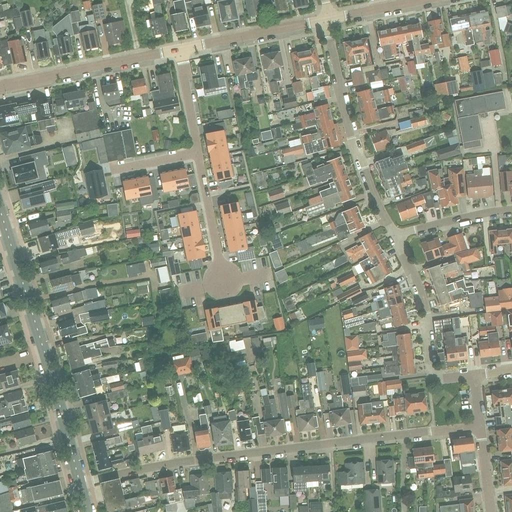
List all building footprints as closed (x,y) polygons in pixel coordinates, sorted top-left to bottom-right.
[(154,36),(167,34),(163,17),(160,6),(160,4),(161,4),(160,0),(151,0),(153,7),(154,7),(156,18),(150,19),(150,20),(146,21),(147,28),(152,27),(154,36)] [(176,15),(171,16),(174,32),(188,29),(184,14),(186,13),(183,0),(174,2),(176,15)] [(184,0),(185,3),(188,16),(194,14),(195,18),(197,27),(210,24),(208,17),(205,5),(204,0),(184,0)] [(222,22),(238,19),(235,4),(242,3),(241,0),(229,0),(218,3),(222,22)] [(246,0),(250,17),(262,14),(258,0),(246,0)] [(288,0),(271,0),(274,12),(286,10),(285,4),(289,3),(288,0)] [(288,0),(289,3),(290,5),(294,4),(294,7),(301,6),(301,7),(302,8),(307,7),(308,6),(308,5),(307,0),(288,0)] [(437,8),(450,6),(449,0),(439,0),(436,1),(437,8)] [(103,4),(92,6),(95,21),(106,19),(103,4)] [(0,12),(0,18),(0,19),(6,17),(7,21),(20,16),(18,7),(9,10),(7,11),(3,12),(0,12)] [(504,7),(496,8),(498,18),(506,16),(506,15),(505,8),(504,7)] [(94,23),(93,20),(91,9),(84,10),(87,21),(88,25),(83,26),(78,27),(80,34),(84,50),(99,47),(95,23),(94,23)] [(23,29),(34,26),(30,10),(19,12),(23,29)] [(477,12),(483,42),(484,46),(490,45),(489,37),(491,36),(490,30),(486,31),(485,26),(490,25),(487,10),(477,12)] [(72,24),(81,22),(79,11),(70,13),(72,24)] [(475,43),(483,42),(477,12),(468,14),(472,35),(473,35),(475,43)] [(474,44),(468,14),(449,18),(452,33),(456,32),(458,44),(464,42),(465,47),(474,44)] [(506,16),(498,18),(499,22),(500,31),(511,35),(511,24),(507,23),(506,16)] [(433,45),(437,44),(438,49),(451,46),(448,33),(444,34),(441,19),(428,22),(433,45)] [(121,36),(127,35),(124,20),(104,24),(109,45),(122,42),(121,36)] [(74,36),(71,23),(68,23),(60,24),(63,37),(57,38),(61,55),(73,52),(70,37),(74,36)] [(419,24),(409,26),(415,57),(430,54),(428,44),(419,46),(418,39),(422,38),(419,24)] [(415,57),(409,26),(398,28),(401,42),(407,40),(408,45),(406,46),(407,52),(413,51),(415,57)] [(395,43),(401,42),(398,28),(388,30),(393,55),(399,54),(398,48),(396,48),(395,43)] [(45,32),(44,29),(33,31),(36,44),(34,44),(35,50),(37,50),(39,59),(40,59),(42,61),(46,60),(47,57),(50,57),(49,48),(52,47),(49,31),(45,32)] [(387,57),(393,55),(388,30),(377,32),(380,46),(387,44),(388,50),(385,50),(387,57)] [(356,40),(359,54),(364,53),(367,66),(374,64),(368,38),(356,40)] [(3,67),(13,63),(8,42),(9,41),(8,39),(0,41),(0,69),(2,69),(3,67)] [(8,42),(13,63),(13,64),(27,62),(22,39),(19,39),(9,41),(8,42)] [(359,54),(356,40),(343,43),(347,61),(344,62),(345,66),(356,64),(354,55),(359,54)] [(304,51),(307,65),(314,63),(316,72),(321,71),(316,49),(304,51)] [(488,51),(492,66),(502,65),(499,49),(488,51)] [(304,51),(291,54),(296,80),(304,78),(302,66),(307,65),(304,51)] [(279,79),(279,82),(282,81),(279,67),(283,67),(280,52),(271,54),(275,76),(273,76),(273,79),(279,79)] [(268,75),(271,94),(279,92),(277,82),(279,82),(279,79),(273,79),(273,76),(275,76),(271,54),(261,56),(265,76),(268,75)] [(469,56),(461,56),(461,71),(470,70),(469,56)] [(245,85),(250,84),(250,81),(252,81),(252,77),(250,77),(249,73),(255,72),(252,58),(243,60),(246,79),(244,79),(245,85)] [(251,87),(250,84),(245,85),(244,79),(246,79),(243,60),(233,61),(236,76),(237,76),(239,89),(251,87)] [(416,73),(415,72),(413,61),(407,62),(409,74),(412,74),(413,79),(417,78),(416,73)] [(227,92),(224,78),(217,79),(214,65),(200,68),(204,90),(214,88),(215,95),(227,92)] [(382,80),(388,79),(386,69),(380,70),(382,80)] [(367,84),(381,81),(379,70),(365,73),(367,81),(364,82),(364,84),(367,83),(367,84)] [(354,86),(364,84),(361,72),(351,74),(354,86)] [(485,89),(495,87),(492,72),(482,74),(485,89)] [(496,87),(502,85),(500,73),(493,75),(496,87)] [(174,100),(172,90),(173,90),(170,74),(157,76),(160,89),(151,91),(155,112),(179,107),(177,99),(174,100)] [(474,92),(485,90),(482,74),(471,76),(474,92)] [(401,80),(404,90),(410,89),(406,78),(401,80)] [(149,104),(147,93),(144,79),(131,82),(133,96),(141,94),(144,105),(149,104)] [(304,92),(301,81),(292,83),(295,94),(304,92)] [(456,81),(445,83),(447,96),(458,94),(456,81)] [(445,83),(434,85),(436,98),(447,96),(445,83)] [(117,85),(103,88),(105,101),(113,99),(115,106),(126,104),(125,97),(120,98),(117,85)] [(312,90),(312,92),(314,100),(314,102),(330,98),(327,86),(320,88),(312,90)] [(423,98),(434,96),(432,87),(421,90),(423,98)] [(379,98),(382,97),(389,96),(388,89),(376,92),(376,93),(372,94),(371,89),(356,93),(359,103),(379,98)] [(243,101),(249,100),(249,98),(247,90),(241,91),(243,101)] [(58,114),(68,112),(67,108),(86,105),(83,91),(64,95),(64,99),(56,101),(58,114)] [(503,92),(454,101),(464,150),(481,147),(480,140),(482,140),(478,115),(480,114),(480,117),(487,115),(487,113),(506,109),(503,92)] [(389,96),(382,97),(384,104),(391,102),(389,96)] [(288,98),(283,100),(285,109),(297,106),(295,97),(288,98)] [(362,114),(376,110),(375,105),(381,104),(379,98),(359,103),(362,114)] [(47,101),(47,99),(0,107),(0,125),(9,124),(10,127),(30,123),(33,122),(38,121),(54,118),(56,118),(52,100),(47,101)] [(89,112),(96,110),(95,102),(87,104),(89,112)] [(206,104),(207,110),(219,108),(218,102),(206,104)] [(280,102),(274,104),(275,111),(282,110),(280,102)] [(316,118),(330,114),(328,104),(313,108),(316,118)] [(376,110),(362,114),(365,125),(379,121),(379,120),(389,117),(388,113),(394,112),(392,106),(376,110)] [(76,135),(101,130),(97,110),(96,110),(89,112),(72,115),(76,135)] [(218,120),(232,117),(231,110),(225,111),(226,112),(217,114),(218,120)] [(410,119),(424,115),(423,110),(408,113),(410,119)] [(316,129),(333,125),(330,114),(316,118),(306,121),(306,120),(300,122),(302,129),(315,125),(316,129)] [(412,129),(427,125),(425,116),(409,120),(412,129)] [(54,118),(38,121),(40,131),(47,130),(46,127),(56,125),(54,118)] [(207,147),(226,143),(224,132),(225,132),(224,124),(210,127),(211,132),(205,133),(207,147)] [(321,139),(339,135),(336,124),(333,125),(316,129),(316,130),(318,129),(321,139)] [(1,135),(0,135),(0,138),(4,154),(6,154),(29,148),(40,145),(43,142),(41,136),(33,136),(30,125),(23,127),(23,129),(1,135)] [(103,135),(103,136),(104,137),(105,145),(109,162),(136,157),(131,130),(103,135)] [(154,142),(159,141),(157,130),(151,131),(154,142)] [(376,152),(392,146),(386,130),(370,137),(376,152)] [(271,131),(261,133),(263,141),(273,139),(271,131)] [(311,142),(305,143),(307,153),(309,154),(341,146),(339,135),(321,139),(311,142)] [(98,146),(105,145),(104,137),(94,139),(96,147),(98,146)] [(420,141),(414,143),(415,143),(405,146),(408,155),(426,148),(423,140),(420,141)] [(210,158),(229,154),(226,143),(207,147),(210,158)] [(282,149),(285,163),(294,161),(292,155),(303,152),(301,144),(290,147),(282,149)] [(439,161),(460,154),(459,144),(436,152),(439,161)] [(72,146),(63,148),(65,157),(75,154),(72,146)] [(38,178),(35,168),(48,164),(45,151),(31,155),(33,163),(12,168),(13,170),(11,171),(13,180),(15,179),(16,184),(25,181),(26,184),(36,182),(35,179),(38,178)] [(379,172),(404,163),(401,153),(376,163),(375,164),(375,165),(376,168),(377,169),(378,169),(379,172)] [(229,154),(210,158),(212,169),(231,165),(229,154)] [(320,177),(344,168),(340,158),(327,163),(316,167),(316,166),(312,168),(310,163),(302,166),(306,178),(314,175),(316,178),(320,177)] [(382,180),(397,175),(397,176),(403,173),(407,171),(404,163),(379,172),(380,174),(379,175),(379,176),(380,179),(381,180),(382,180)] [(214,180),(236,176),(233,164),(231,165),(212,169),(214,180)] [(480,198),(488,198),(488,196),(492,196),(490,176),(489,168),(482,168),(481,164),(477,164),(477,165),(477,171),(480,198)] [(334,183),(348,178),(344,168),(320,177),(316,178),(314,175),(306,178),(309,187),(321,182),(322,183),(327,181),(327,180),(332,178),(334,182),(334,183)] [(173,172),(176,190),(197,186),(195,175),(187,176),(186,169),(173,172)] [(464,184),(462,169),(454,170),(447,170),(448,178),(443,179),(450,206),(458,204),(457,198),(465,197),(464,184)] [(450,206),(443,179),(438,181),(436,170),(428,172),(432,190),(437,189),(441,208),(450,206)] [(107,195),(102,171),(85,175),(90,198),(107,195)] [(473,171),(473,174),(465,174),(466,179),(467,198),(472,198),(472,199),(480,198),(477,171),(473,171)] [(511,171),(500,172),(501,192),(511,191),(511,195),(511,171)] [(163,193),(176,190),(173,172),(160,174),(163,193)] [(267,179),(265,172),(262,173),(262,172),(256,174),(260,190),(267,188),(265,180),(267,179)] [(403,173),(397,176),(397,175),(382,180),(383,181),(381,181),(381,183),(382,186),(383,187),(385,186),(386,189),(411,180),(408,174),(404,176),(403,173)] [(139,198),(152,195),(148,177),(135,179),(139,198)] [(319,192),(321,198),(327,196),(327,197),(351,188),(348,178),(334,183),(334,182),(329,184),(330,188),(319,192)] [(126,201),(139,198),(135,179),(122,182),(126,201)] [(54,180),(30,186),(32,193),(20,196),(23,210),(47,204),(43,192),(56,189),(54,180)] [(411,180),(386,189),(387,192),(386,192),(385,194),(387,197),(388,198),(389,198),(403,193),(401,188),(406,187),(407,189),(413,186),(411,180)] [(271,202),(285,197),(282,188),(268,192),(271,202)] [(327,197),(327,196),(321,198),(322,201),(304,208),(307,217),(331,209),(332,209),(335,207),(335,205),(355,198),(351,188),(327,197)] [(420,196),(411,199),(412,200),(396,205),(402,221),(417,216),(414,207),(425,203),(427,209),(434,207),(431,192),(430,192),(420,196)] [(73,202),(62,204),(63,210),(74,208),(73,202)] [(240,215),(238,202),(219,205),(222,218),(240,215)] [(278,216),(291,211),(288,202),(275,206),(278,216)] [(329,223),(331,229),(341,225),(346,223),(360,217),(356,207),(342,213),(342,212),(338,214),(334,221),(329,223)] [(57,222),(71,220),(69,210),(55,212),(57,222)] [(180,227),(198,223),(196,210),(177,214),(180,227)] [(141,226),(158,222),(157,214),(139,219),(141,226)] [(243,226),(240,215),(222,218),(224,230),(243,226)] [(51,219),(51,217),(28,224),(32,237),(49,232),(48,227),(55,225),(53,218),(51,219)] [(364,228),(360,217),(346,223),(341,225),(331,229),(305,239),(308,247),(337,236),(339,242),(348,238),(346,235),(364,228)] [(275,226),(273,220),(264,224),(266,230),(270,229),(272,234),(281,231),(279,225),(275,226)] [(93,221),(78,225),(81,236),(96,232),(94,225),(93,221)] [(182,238),(201,234),(198,223),(180,227),(182,238)] [(245,237),(243,226),(224,230),(226,241),(245,237)] [(65,246),(63,239),(72,236),(70,229),(55,234),(39,239),(42,252),(59,248),(65,246)] [(511,229),(502,231),(503,244),(510,244),(511,253),(511,252),(511,229)] [(495,245),(503,244),(502,231),(489,232),(491,254),(496,254),(495,245)] [(359,251),(376,242),(371,232),(359,239),(362,245),(358,247),(357,245),(345,252),(348,257),(354,254),(359,251)] [(201,234),(182,238),(184,249),(203,245),(201,234)] [(467,249),(461,234),(448,238),(450,244),(440,248),(438,239),(422,245),(427,260),(442,255),(443,257),(453,254),(467,249)] [(245,237),(226,241),(229,252),(235,251),(238,263),(256,259),(253,247),(247,248),(245,237)] [(350,256),(353,262),(363,257),(361,255),(366,252),(369,257),(360,262),(369,258),(381,251),(376,242),(359,251),(354,254),(348,257),(350,256)] [(205,257),(203,245),(184,249),(186,261),(190,260),(192,270),(203,267),(201,258),(205,257)] [(476,250),(476,248),(455,254),(458,265),(460,264),(461,266),(480,260),(478,250),(476,250)] [(63,265),(80,260),(80,258),(86,256),(84,249),(67,252),(67,255),(40,262),(43,274),(59,270),(57,264),(62,263),(63,265)] [(269,254),(271,260),(278,257),(276,251),(269,254)] [(364,273),(387,260),(385,258),(387,257),(383,251),(382,251),(381,251),(369,258),(360,262),(359,263),(364,273)] [(326,273),(331,270),(347,262),(344,255),(322,266),(326,273)] [(151,268),(167,265),(165,258),(149,261),(151,268)] [(387,260),(364,273),(367,278),(368,278),(372,284),(389,275),(388,272),(392,270),(387,260)] [(429,278),(455,270),(457,270),(454,261),(441,265),(440,265),(430,269),(429,267),(423,269),(426,277),(428,276),(429,278)] [(145,272),(144,264),(135,265),(136,273),(145,272)] [(178,264),(169,266),(171,276),(180,274),(178,264)] [(455,270),(429,278),(432,288),(434,287),(447,283),(445,278),(449,276),(450,279),(457,276),(455,270)] [(340,287),(356,280),(352,273),(337,281),(340,287)] [(54,292),(73,287),(82,284),(79,274),(51,281),(54,292)] [(432,288),(435,297),(461,288),(462,288),(463,292),(467,292),(468,294),(474,293),(473,287),(466,288),(463,280),(447,285),(447,283),(434,287),(432,288)] [(375,302),(401,295),(398,285),(384,289),(386,294),(372,298),(373,302),(375,302)] [(339,303),(340,303),(361,292),(358,286),(348,290),(336,297),(339,303)] [(162,303),(174,300),(171,288),(159,291),(162,303)] [(461,288),(435,297),(438,306),(464,297),(461,288)] [(511,288),(502,289),(502,290),(498,291),(500,312),(511,309),(511,288)] [(361,292),(340,303),(340,304),(350,299),(354,306),(368,298),(364,291),(361,293),(361,292)] [(54,314),(71,309),(69,304),(83,300),(81,292),(50,301),(54,314)] [(480,292),(474,293),(468,294),(470,309),(483,307),(480,292)] [(389,308),(403,304),(401,295),(375,302),(378,311),(389,308)] [(105,300),(83,306),(85,314),(89,313),(107,309),(105,300)] [(243,303),(247,323),(247,325),(259,322),(259,320),(260,320),(259,319),(265,318),(263,307),(257,308),(256,300),(243,303)] [(486,314),(500,312),(499,300),(485,301),(486,314)] [(247,323),(243,303),(230,305),(234,325),(247,323)] [(382,320),(406,314),(403,304),(389,308),(390,314),(378,317),(379,321),(382,320)] [(234,325),(230,305),(217,308),(221,328),(234,325)] [(221,328),(217,308),(205,310),(209,330),(209,332),(222,330),(221,328)] [(107,309),(89,313),(91,323),(91,324),(109,320),(107,309)] [(353,317),(350,309),(342,312),(344,320),(353,317)] [(500,355),(497,333),(495,334),(494,327),(501,327),(500,312),(490,313),(491,327),(486,327),(490,356),(500,355)] [(409,324),(406,314),(382,320),(379,321),(380,326),(393,322),(394,328),(409,324)] [(308,320),(309,330),(325,328),(324,318),(308,320)] [(457,360),(454,331),(453,325),(452,318),(442,319),(447,361),(457,360)] [(76,329),(73,319),(57,324),(59,330),(58,331),(60,336),(61,335),(61,337),(68,335),(69,339),(87,333),(85,326),(76,329)] [(363,333),(376,330),(374,322),(362,325),(363,333)] [(0,343),(10,341),(10,339),(11,339),(11,338),(12,337),(12,335),(11,334),(10,334),(9,333),(8,333),(6,327),(0,328),(0,343)] [(490,356),(486,327),(479,328),(480,335),(482,335),(483,338),(481,339),(481,343),(478,344),(480,357),(490,356)] [(467,359),(465,346),(468,346),(467,337),(462,338),(461,331),(454,331),(457,360),(467,359)] [(207,342),(206,334),(190,337),(191,345),(207,342)] [(387,347),(412,344),(410,334),(395,335),(395,334),(387,334),(388,341),(383,343),(384,347),(387,347)] [(346,351),(358,350),(357,335),(344,337),(346,351)] [(99,349),(109,348),(106,339),(90,344),(91,345),(84,347),(84,346),(79,348),(77,341),(64,345),(67,357),(92,350),(99,349)] [(246,343),(232,345),(233,353),(248,351),(246,343)] [(392,356),(398,356),(413,354),(412,344),(387,347),(387,352),(391,351),(392,356)] [(101,355),(99,349),(92,350),(67,357),(71,369),(84,365),(82,359),(90,357),(90,358),(101,355)] [(360,360),(359,351),(346,353),(347,362),(360,360)] [(385,367),(414,364),(413,354),(398,356),(392,356),(393,362),(384,363),(385,367)] [(170,362),(174,377),(193,372),(190,357),(170,362)] [(359,370),(362,369),(361,360),(360,360),(347,362),(348,362),(349,371),(359,370)] [(103,370),(118,367),(116,361),(102,363),(103,370)] [(314,363),(307,364),(309,377),(316,376),(314,363)] [(414,364),(385,367),(386,374),(394,373),(394,375),(396,376),(400,375),(400,376),(415,375),(414,364)] [(76,386),(100,379),(98,374),(90,376),(89,370),(73,375),(76,386)] [(0,389),(20,385),(16,371),(0,375),(0,389)] [(316,373),(318,384),(325,383),(323,372),(316,373)] [(352,394),(351,386),(350,386),(348,375),(339,376),(342,395),(352,394)] [(377,383),(382,383),(382,382),(381,375),(366,376),(366,377),(359,378),(360,384),(367,384),(367,385),(377,383)] [(76,386),(79,398),(95,393),(94,388),(102,386),(102,383),(106,381),(105,378),(100,379),(76,386)] [(385,382),(386,389),(400,387),(399,380),(385,382)] [(112,393),(123,390),(128,389),(126,384),(123,385),(122,382),(110,385),(112,393)] [(386,389),(385,382),(382,382),(382,383),(377,383),(379,396),(387,395),(386,389)] [(351,386),(352,394),(352,398),(365,397),(364,386),(351,387),(351,386)] [(511,389),(501,390),(506,425),(507,426),(511,425),(511,418),(511,419),(509,405),(511,404),(511,389)] [(0,409),(24,403),(21,390),(3,396),(4,400),(0,401),(0,409)] [(112,393),(108,394),(110,402),(125,398),(123,390),(112,393)] [(337,396),(336,390),(331,391),(332,397),(333,404),(328,404),(330,412),(329,412),(331,427),(341,425),(337,397),(337,396)] [(500,417),(495,417),(496,426),(506,425),(501,390),(491,392),(493,407),(498,406),(500,417)] [(281,420),(282,420),(289,419),(288,409),(286,397),(285,393),(278,394),(281,420)] [(394,406),(425,402),(424,394),(412,395),(412,394),(404,395),(405,398),(394,399),(394,406)] [(268,396),(261,397),(264,406),(264,411),(263,411),(264,423),(260,423),(259,417),(252,418),(253,426),(256,426),(257,435),(265,434),(266,437),(275,436),(274,428),(273,421),(272,413),(270,406),(269,400),(268,396)] [(286,397),(288,409),(296,408),(293,396),(286,397)] [(337,396),(337,397),(341,425),(351,424),(348,409),(343,410),(341,396),(337,396)] [(269,400),(270,406),(272,413),(273,421),(274,428),(275,436),(285,434),(282,420),(281,420),(278,420),(275,405),(274,399),(269,400)] [(303,400),(308,430),(318,429),(314,407),(309,408),(308,399),(303,400)] [(300,410),(295,410),(298,432),(308,430),(303,400),(299,401),(300,410)] [(109,414),(106,401),(85,406),(89,419),(109,414)] [(370,403),(373,423),(385,422),(383,408),(384,408),(383,401),(376,402),(370,403)] [(425,402),(394,406),(395,413),(406,412),(406,415),(414,414),(414,412),(426,411),(425,402)] [(27,411),(24,403),(0,409),(0,416),(3,416),(3,418),(27,411)] [(370,403),(357,404),(359,425),(373,423),(370,403)] [(171,429),(168,409),(159,411),(162,430),(171,429)] [(230,422),(237,420),(234,410),(227,412),(230,422)] [(31,425),(27,413),(5,420),(5,419),(0,420),(0,429),(2,429),(1,427),(12,424),(13,430),(31,425)] [(109,414),(89,419),(92,433),(116,428),(118,433),(123,432),(130,430),(133,429),(131,421),(117,425),(116,421),(111,422),(109,414)] [(210,446),(208,430),(210,429),(206,414),(199,415),(201,430),(195,431),(197,448),(198,448),(198,449),(200,450),(203,449),(204,448),(204,447),(210,446)] [(219,417),(223,444),(233,442),(232,437),(230,437),(228,423),(227,423),(226,416),(219,417)] [(219,417),(213,418),(214,425),(213,425),(216,445),(217,445),(218,447),(223,446),(223,444),(219,417)] [(240,441),(251,440),(248,421),(237,423),(240,441)] [(146,426),(151,452),(164,449),(161,434),(153,436),(150,425),(146,426)] [(186,431),(185,425),(172,426),(173,433),(171,433),(174,453),(190,450),(187,431),(186,431)] [(139,455),(151,452),(146,426),(141,427),(143,438),(135,440),(139,455)] [(18,447),(35,442),(32,428),(14,433),(18,447)] [(511,433),(511,434),(511,428),(496,430),(497,441),(511,439),(511,433)] [(121,443),(120,436),(92,443),(94,454),(108,451),(107,446),(121,443)] [(475,459),(472,439),(468,436),(451,438),(453,454),(464,452),(465,461),(475,459)] [(511,439),(497,441),(498,452),(511,450),(511,439)] [(422,449),(426,477),(433,476),(433,475),(445,474),(445,477),(452,477),(449,459),(443,460),(444,465),(432,466),(431,461),(434,461),(432,448),(422,449)] [(418,478),(426,477),(422,449),(412,450),(413,457),(408,458),(409,470),(417,469),(418,478)] [(108,451),(94,454),(98,470),(112,467),(112,465),(123,462),(121,455),(122,455),(121,451),(114,453),(115,457),(110,458),(108,451)] [(54,463),(52,452),(22,459),(16,460),(19,471),(21,470),(24,470),(25,470),(54,463)] [(511,454),(511,455),(511,460),(500,461),(501,474),(511,472),(511,454)] [(378,483),(393,482),(392,461),(377,462),(378,483)] [(54,463),(25,470),(24,470),(27,481),(57,474),(54,463)] [(338,485),(364,484),(363,463),(345,464),(345,472),(337,473),(338,485)] [(316,466),(318,487),(321,487),(323,484),(330,484),(329,480),(328,465),(316,466)] [(306,488),(307,488),(318,487),(316,466),(304,467),(305,482),(306,482),(306,488)] [(307,492),(307,488),(306,488),(306,482),(305,482),(304,467),(292,468),(293,483),(300,482),(301,492),(307,492)] [(275,497),(288,497),(287,487),(286,468),(273,469),(273,474),(274,481),(275,497)] [(262,482),(274,481),(273,474),(270,475),(269,469),(261,470),(262,482)] [(245,500),(244,488),(250,488),(249,471),(236,472),(237,488),(238,488),(238,501),(245,500)] [(216,493),(211,494),(213,511),(221,511),(221,509),(222,509),(221,499),(221,493),(231,493),(233,492),(232,472),(214,473),(216,493)] [(511,472),(501,474),(503,486),(511,485),(511,472)] [(183,488),(180,489),(184,501),(186,501),(189,509),(194,508),(193,495),(209,494),(207,474),(190,475),(191,486),(183,487),(183,488)] [(454,491),(454,492),(471,490),(469,476),(452,478),(454,491)] [(162,479),(160,479),(163,494),(167,493),(170,504),(176,503),(184,501),(180,489),(175,490),(173,477),(167,478),(166,477),(162,478),(162,479)] [(119,479),(101,484),(106,502),(114,500),(123,498),(122,495),(129,493),(128,493),(140,490),(137,478),(123,481),(123,482),(120,483),(119,479)] [(26,489),(21,491),(23,497),(60,488),(58,479),(30,485),(31,488),(26,489)] [(0,494),(8,492),(5,481),(0,482),(0,494)] [(154,481),(144,483),(146,493),(153,492),(154,491),(156,491),(154,481)] [(257,511),(266,511),(265,491),(263,491),(262,482),(255,482),(256,492),(257,499),(257,511)] [(19,498),(16,486),(8,489),(11,500),(19,498)] [(454,491),(442,492),(441,486),(436,487),(436,499),(455,497),(454,492),(454,491)] [(34,501),(34,503),(62,497),(60,488),(23,497),(24,503),(34,501)] [(372,490),(372,511),(380,511),(380,499),(379,490),(372,490)] [(12,511),(8,492),(0,494),(0,511),(12,511)] [(114,500),(106,502),(108,511),(109,511),(125,508),(126,508),(137,505),(144,503),(142,496),(136,498),(124,501),(123,498),(114,500)] [(257,511),(257,499),(248,500),(248,511),(257,511)] [(459,504),(440,507),(440,511),(472,511),(474,511),(472,499),(459,500),(459,504)] [(188,511),(189,510),(186,510),(184,501),(176,503),(178,509),(176,511),(188,511)] [(45,511),(66,511),(64,502),(49,506),(49,504),(44,506),(45,511)]
